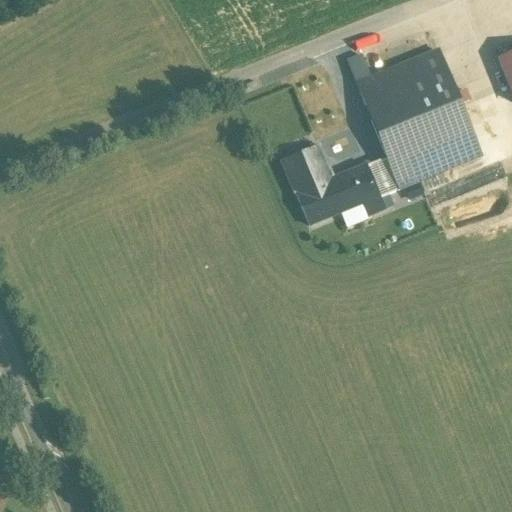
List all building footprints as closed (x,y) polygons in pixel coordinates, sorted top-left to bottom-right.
[(370,81),(356,87),(387,161),(400,192),(481,159),(459,107),(458,104),(455,97),(438,53),(370,81)] [(511,56),(500,62),(511,86),(511,56)] [(361,58),(347,64),(356,87),(370,81),(361,58)] [(464,93),(455,97),(458,104),(459,107),(468,103),(464,93)] [(333,183),(320,150),(285,164),(311,228),(364,207),(368,218),(384,212),(380,200),(367,169),(333,183)] [(387,161),(367,169),(380,200),(400,192),(387,161)]
